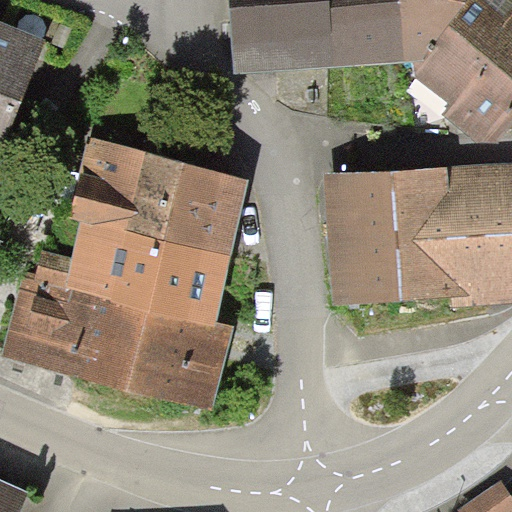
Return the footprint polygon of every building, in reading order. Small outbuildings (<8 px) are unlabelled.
[(403,62),(399,0),(228,0),(233,73),(403,62)] [(511,0),(399,0),(403,62),(425,63),(413,77),(451,105),(443,117),(488,155),(511,124),(511,0)] [(48,39),(0,20),(0,163),(48,39)] [(89,138),(69,217),(80,220),(231,258),(250,179),(89,138)] [(511,162),(326,175),(331,305),(452,296),(453,306),(511,302),(511,162)] [(216,320),(231,258),(80,220),(71,257),(43,250),(36,279),(22,276),(2,357),(214,410),(235,324),(216,320)] [(0,511),(18,511),(28,491),(0,478),(0,511)] [(511,511),(511,496),(501,480),(459,507),(462,511),(511,511)]
